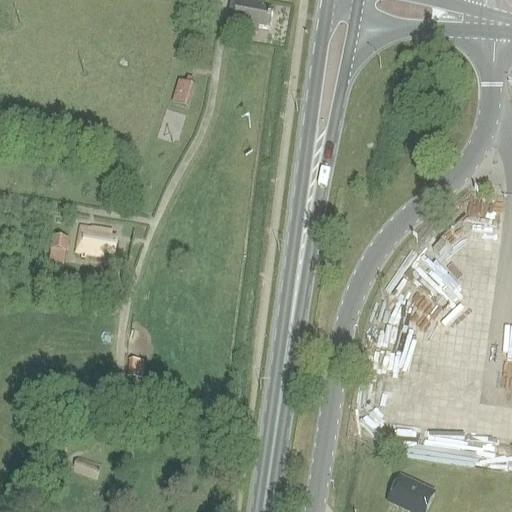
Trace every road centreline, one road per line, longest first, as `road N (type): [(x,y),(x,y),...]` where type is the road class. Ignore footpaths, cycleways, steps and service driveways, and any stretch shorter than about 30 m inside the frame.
road 1 (unclassified): [(313,511),(349,306),(380,246),(463,169),(479,142),(494,23)]
road 2 (primary): [(328,0),(292,256),(298,275)]
road 3 (primary): [(298,275),(310,262),(355,17)]
road 4 (primary): [(262,511),(298,275)]
road 5 (tertiary): [(355,17),(426,28),(484,21)]
